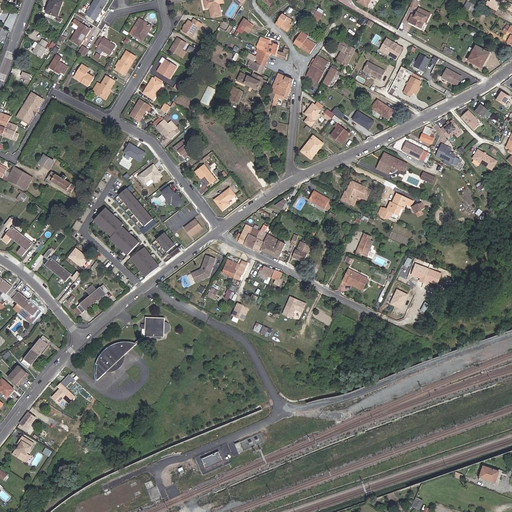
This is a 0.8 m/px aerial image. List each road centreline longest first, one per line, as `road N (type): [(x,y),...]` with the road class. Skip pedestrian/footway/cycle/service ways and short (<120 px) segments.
road 1 (residential): [(287,182),(511,67)]
road 2 (residential): [(255,0),(299,67),(287,182)]
road 3 (residential): [(82,338),(219,228)]
road 4 (residential): [(219,228),(370,313)]
road 5 (residential): [(219,228),(152,140),(112,120)]
road 6 (residential): [(112,120),(166,27),(162,3)]
road 7 (residential): [(0,438),(82,338)]
